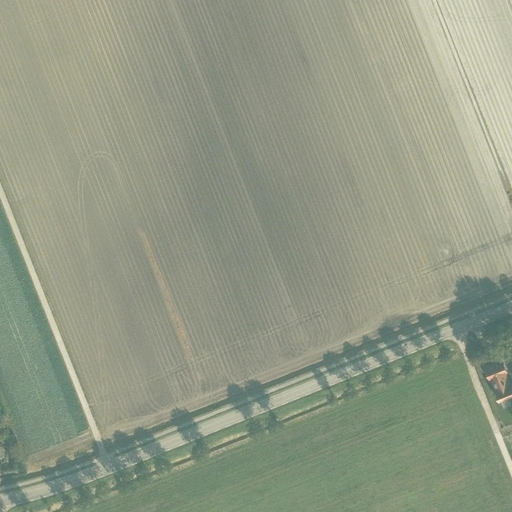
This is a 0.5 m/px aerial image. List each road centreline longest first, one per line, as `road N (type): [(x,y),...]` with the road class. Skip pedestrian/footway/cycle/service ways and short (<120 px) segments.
road 1 (tertiary): [(511,307),(109,467),(0,501)]
road 2 (track): [(511,469),(456,329)]
